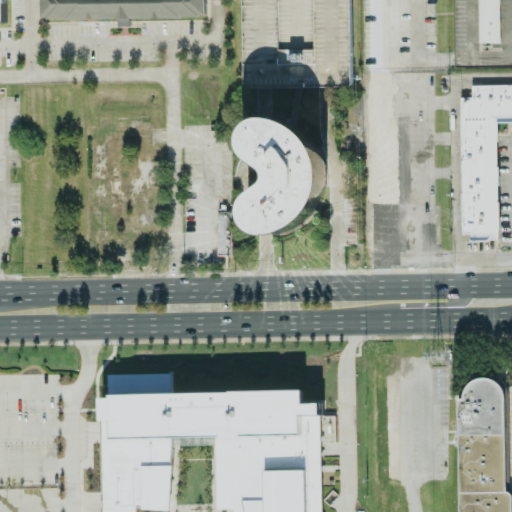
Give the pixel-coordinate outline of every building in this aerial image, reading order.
[(117,19),(117,27),(129,27),(129,18),(205,18),(204,0),(40,0),(41,19),(117,19)] [(243,0),(244,88),(287,87),(351,86),(350,0),(243,0)] [(499,0),(478,0),(479,43),(500,43),(499,0)] [(511,121),(511,84),(470,85),(470,98),(459,98),(461,234),(469,233),(469,241),(499,240),(497,122),(511,121)] [(288,165),(283,162),(278,158),(274,153),(272,147),(271,141),(272,135),(274,129),(278,124),(282,121),(288,118),(288,116),(301,123),(312,134),(319,147),(323,162),(323,177),(319,192),(311,205),(301,216),(288,224),(288,235),(283,232),(278,228),(275,223),(273,217),(272,212),(273,206),(275,200),(278,195),(283,191),(288,189),(288,165)] [(230,212),(216,212),(217,256),(232,256),(230,212)] [(100,511),(136,511),(137,509),(170,509),(171,436),(216,436),(216,509),(241,509),(240,511),(320,511),(321,432),(334,432),(334,416),(321,416),(321,403),(303,403),(303,392),(171,391),(171,374),(108,374),(108,398),(101,398),(100,511)] [(456,511),(455,399),(461,399),(462,394),(463,390),(466,385),(470,382),(474,380),(479,378),(484,378),(489,379),(493,382),(497,385),(500,389),(501,394),(502,399),(503,492),(505,493),(506,493),(507,494),(508,495),(509,496),(509,511),(456,511)]
